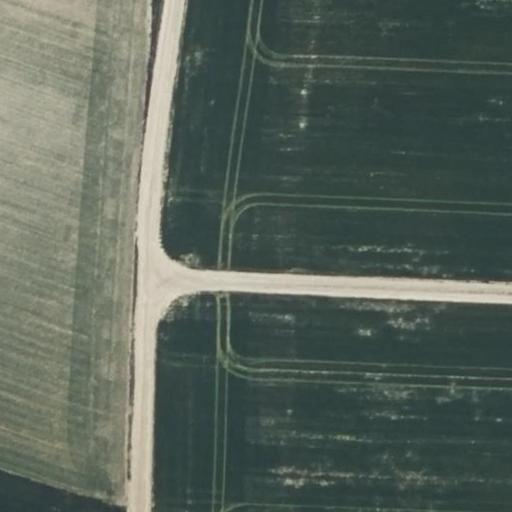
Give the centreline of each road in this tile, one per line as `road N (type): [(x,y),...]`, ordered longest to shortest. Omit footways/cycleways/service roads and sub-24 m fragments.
road 1 (track): [(170,0),(138,286),(511,298)]
road 2 (track): [(146,286),(135,511)]
